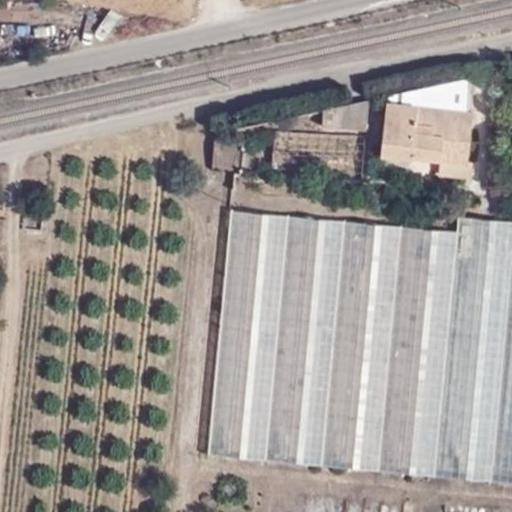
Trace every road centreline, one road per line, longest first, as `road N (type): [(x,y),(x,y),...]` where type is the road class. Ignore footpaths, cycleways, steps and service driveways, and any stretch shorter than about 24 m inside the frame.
road 1 (residential): [(0,150),(511,41)]
road 2 (unclassified): [(372,0),(0,77)]
